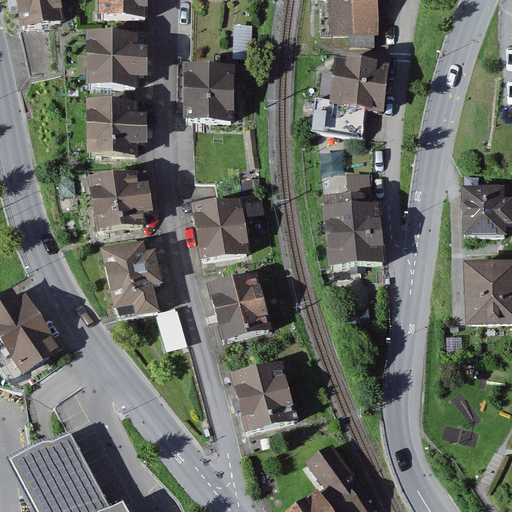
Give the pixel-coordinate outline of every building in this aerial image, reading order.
[(66,0),(22,0),(32,36),(73,26),(66,0)] [(144,0),(102,0),(102,21),(145,21),(144,0)] [(325,0),(326,36),(375,35),(374,0),(325,0)] [(251,30),(237,29),(237,61),(250,61),(251,30)] [(135,43),(89,43),(90,91),(135,90),(135,79),(144,79),(144,55),(135,55),(135,43)] [(386,63),(340,57),(334,104),(318,102),(314,131),(360,137),(364,111),(379,114),(386,63)] [(232,75),(187,74),(187,125),(192,125),(196,187),(227,185),(224,125),(231,125),(232,75)] [(135,111),(89,112),(90,160),(136,159),(136,146),(145,146),(144,123),(135,123),(135,111)] [(104,185),(92,187),(98,235),(104,235),(105,239),(113,238),(112,233),(143,229),(141,216),(150,215),(145,179),(121,182),(120,176),(103,178),(104,185)] [(258,183),(243,185),(245,195),(260,193),(258,183)] [(503,187),(465,189),(467,233),(505,231),(504,221),(511,220),(511,219),(511,200),(504,200),(503,187)] [(261,198),(245,200),(248,219),(253,219),(257,244),(267,242),(261,198)] [(341,207),(326,208),(332,278),(353,276),(353,282),(364,281),(363,275),(383,273),(378,219),(364,220),(363,210),(342,211),(341,207)] [(239,208),(195,215),(203,265),(247,257),(239,208)] [(143,249),(103,258),(118,324),(158,315),(152,289),(160,287),(154,257),(145,258),(143,249)] [(511,263),(469,266),(471,320),(511,318),(511,263)] [(256,281),(210,293),(224,345),(269,334),(256,281)] [(11,293),(0,300),(0,333),(23,369),(58,347),(26,296),(17,302),(11,293)] [(177,311),(158,318),(170,353),(189,347),(177,311)] [(280,370),(234,382),(248,437),(294,425),(280,370)] [(46,444),(6,465),(31,511),(125,511),(123,508),(114,511),(110,511),(71,435),(46,444)] [(332,450),(309,467),(329,495),(304,511),(363,511),(343,484),(353,478),(332,450)]
